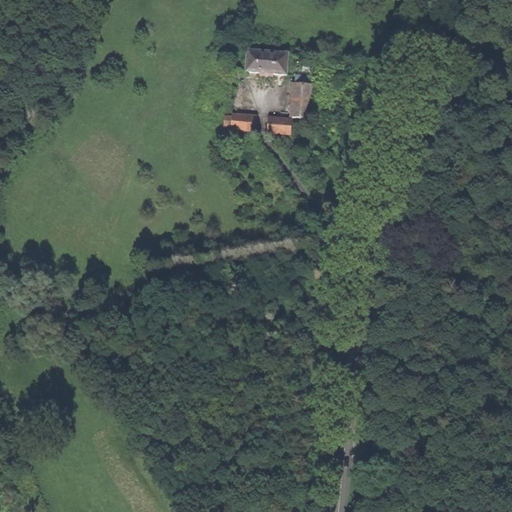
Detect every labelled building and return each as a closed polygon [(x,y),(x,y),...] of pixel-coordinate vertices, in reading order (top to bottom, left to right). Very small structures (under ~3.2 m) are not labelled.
[(263,71),(284,73),(287,53),(247,49),(245,70),(263,71)] [(295,75),(292,116),(309,117),(312,76),(295,75)] [(253,129),(255,117),(231,115),(230,128),(253,129)] [(268,130),(289,132),(290,119),(268,118),(268,130)] [(123,315),(167,305),(162,281),(119,291),(123,315)] [(99,294),(75,300),(79,319),(103,313),(99,294)]
